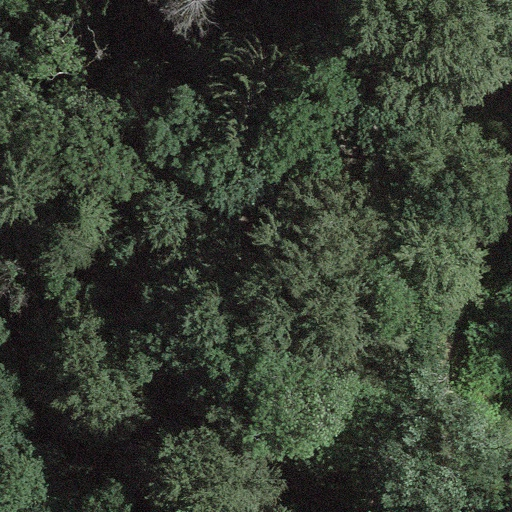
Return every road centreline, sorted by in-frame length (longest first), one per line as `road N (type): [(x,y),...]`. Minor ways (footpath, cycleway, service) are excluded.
road 1 (track): [(42,108),(99,511)]
road 2 (track): [(189,0),(0,144)]
